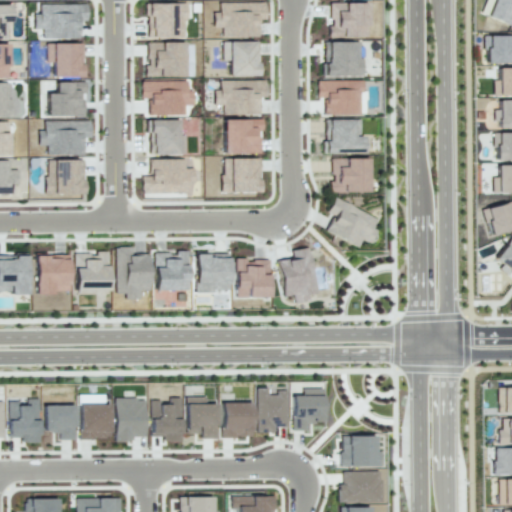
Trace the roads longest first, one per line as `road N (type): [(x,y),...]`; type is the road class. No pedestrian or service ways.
road 1 (tertiary): [(447,511),(440,0)]
road 2 (tertiary): [(511,330),(0,337)]
road 3 (tertiary): [(411,0),(413,511)]
road 4 (tertiary): [(0,358),(445,353)]
road 5 (residential): [(0,467),(299,465)]
road 6 (residential): [(0,224),(285,218)]
road 7 (residential): [(111,0),(114,224)]
road 8 (residential): [(285,218),(287,0)]
